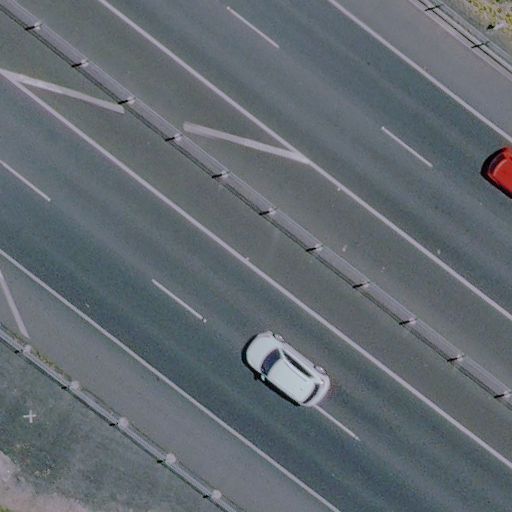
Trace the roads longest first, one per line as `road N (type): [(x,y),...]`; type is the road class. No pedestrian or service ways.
road 1 (motorway): [(424,511),(0,194)]
road 2 (motorway): [(192,0),(511,244)]
